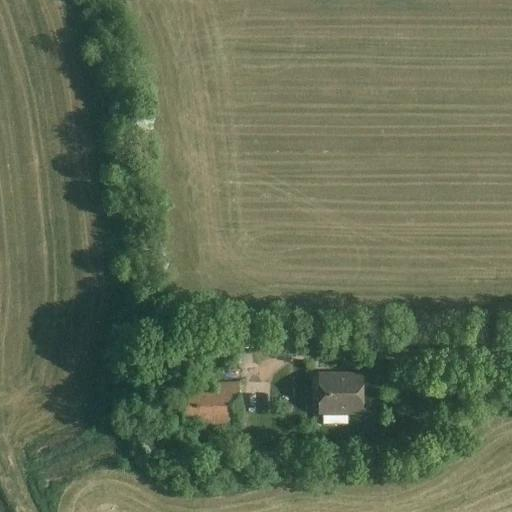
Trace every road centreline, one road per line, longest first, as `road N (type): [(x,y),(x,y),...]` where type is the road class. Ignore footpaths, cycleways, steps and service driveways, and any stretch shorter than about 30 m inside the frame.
road 1 (track): [(38,511),(21,481),(45,463),(132,433),(151,377),(153,308),(125,81),(100,0)]
road 2 (track): [(301,360),(511,357)]
